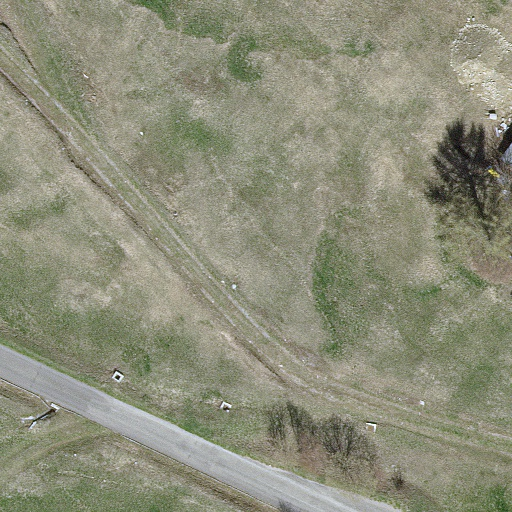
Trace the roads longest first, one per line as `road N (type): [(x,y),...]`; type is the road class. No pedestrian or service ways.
road 1 (track): [(511,444),(386,413),(317,386),(0,66)]
road 2 (track): [(69,136),(0,0)]
